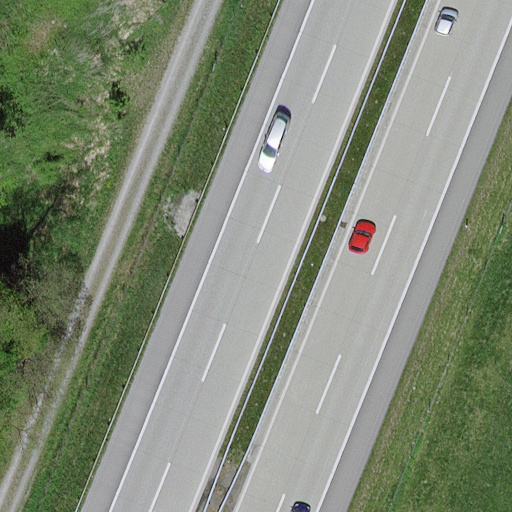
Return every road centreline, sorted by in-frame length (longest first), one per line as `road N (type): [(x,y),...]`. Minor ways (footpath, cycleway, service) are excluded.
road 1 (motorway): [(282,511),(484,0)]
road 2 (motorway): [(357,0),(159,511)]
road 3 (track): [(202,0),(0,484)]
